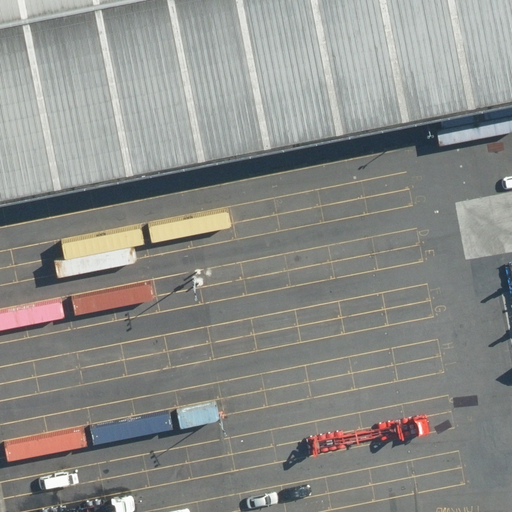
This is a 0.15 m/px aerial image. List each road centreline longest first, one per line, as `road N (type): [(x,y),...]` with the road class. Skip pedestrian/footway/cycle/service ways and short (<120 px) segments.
road 1 (unknown): [(373,167),(437,510)]
road 2 (unknown): [(40,511),(0,279)]
